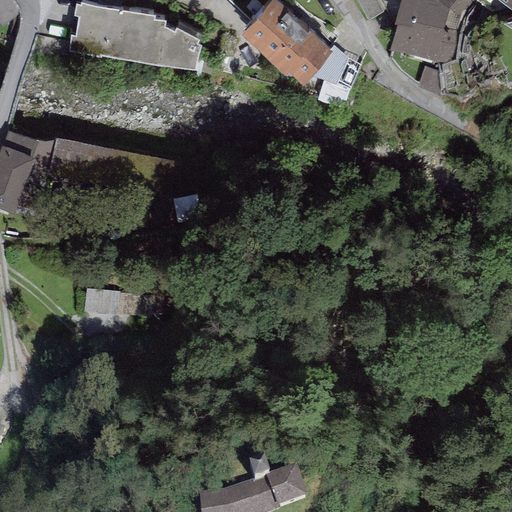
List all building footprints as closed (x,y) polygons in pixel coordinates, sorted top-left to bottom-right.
[(11,0),(0,0),(0,22),(2,25),(20,12),(11,0)] [(154,3),(131,0),(75,0),(75,7),(79,7),(76,26),(70,25),(68,38),(194,57),(200,34),(196,32),(199,28),(176,17),(174,21),(164,16),(165,10),(153,9),(154,3)] [(331,42),(287,0),(259,0),(241,20),(284,61),(289,56),(304,70),(307,67),(331,42)] [(378,0),(358,0),(367,17),(383,8),(378,0)] [(400,0),(394,25),(398,27),(390,51),(441,64),(455,61),(459,32),(455,31),(459,15),(441,0),(400,0)] [(472,0),(441,0),(459,15),(472,0)] [(511,0),(498,0),(511,9),(511,0)] [(333,41),(331,42),(307,67),(335,78),(347,55),(333,41)] [(34,133),(30,146),(35,148),(29,163),(44,167),(52,134),(34,133)] [(30,146),(1,136),(0,140),(0,200),(13,205),(15,200),(25,203),(32,185),(23,182),(29,163),(35,148),(30,146)] [(269,511),(308,497),(296,465),(270,472),(265,461),(247,466),(251,480),(200,495),(201,511),(269,511)]
